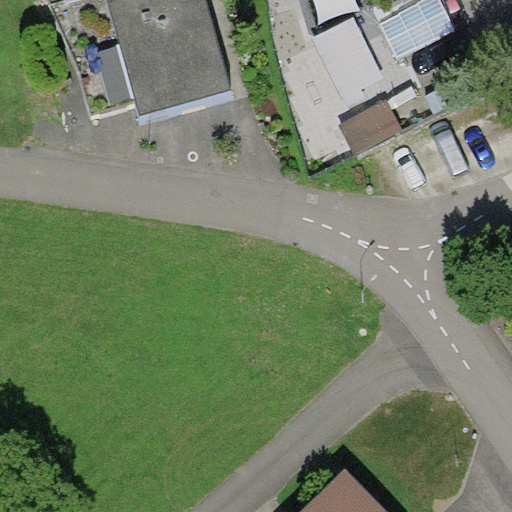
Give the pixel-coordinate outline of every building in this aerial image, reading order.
[(49,0),(80,71),(92,116),(137,102),(140,116),(234,89),(207,0),(49,0)] [(440,0),(426,0),(381,23),(399,60),(456,31),(440,0)] [(358,103),(399,81),(366,20),(325,42),(358,103)] [(387,100),(340,125),(357,157),(404,132),(387,100)] [(387,511),(346,470),(303,511),(387,511)]
